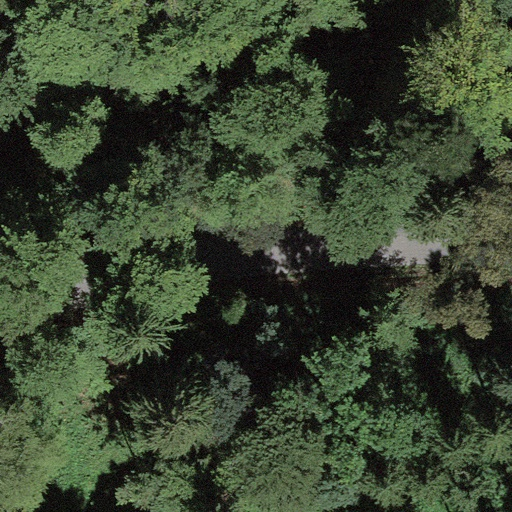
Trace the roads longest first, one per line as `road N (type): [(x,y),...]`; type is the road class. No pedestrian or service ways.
road 1 (unclassified): [(511,226),(297,238),(55,292),(0,312)]
road 2 (track): [(0,110),(100,0)]
